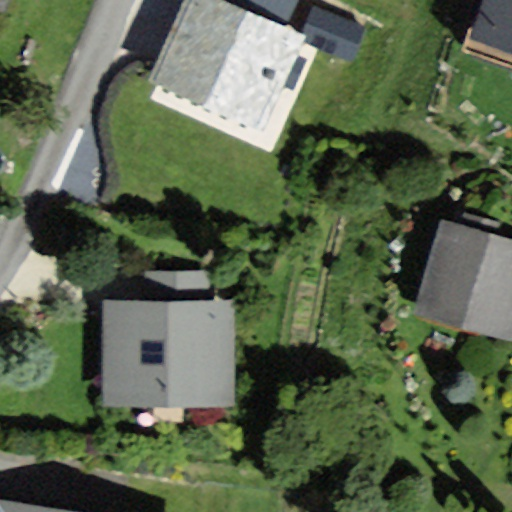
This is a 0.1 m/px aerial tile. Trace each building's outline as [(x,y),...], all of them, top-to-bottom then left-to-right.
[(298,36),(213,0),(189,0),(155,79),(260,124),(298,36)] [(260,0),(285,10),(289,0),(260,0)] [(511,0),(487,0),(475,36),(511,48),(511,0)] [(511,304),(511,245),(444,224),(417,308),(503,334),(511,304)] [(229,306),(111,306),(111,401),(229,401),(229,306)]
